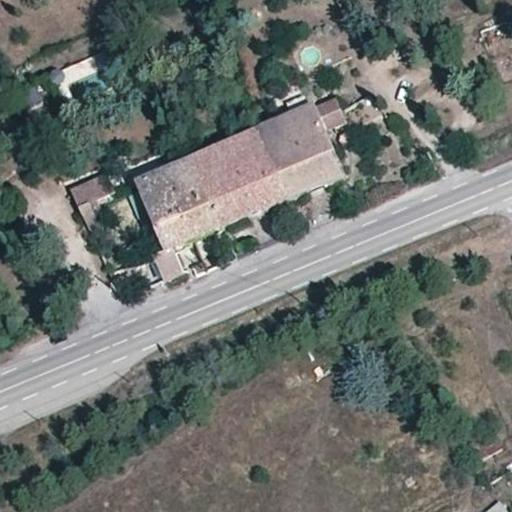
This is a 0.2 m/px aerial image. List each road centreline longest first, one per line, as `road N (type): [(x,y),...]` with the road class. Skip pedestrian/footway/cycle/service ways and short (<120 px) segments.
road 1 (secondary): [(0,395),(511,181)]
road 2 (track): [(49,188),(120,345)]
